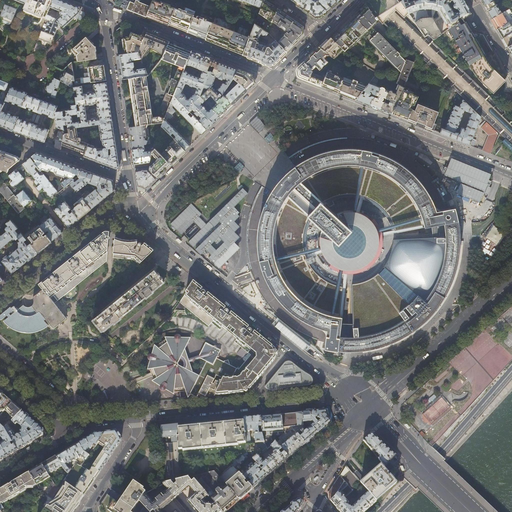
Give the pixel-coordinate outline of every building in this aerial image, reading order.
[(26,0),(25,4),(23,8),(46,17),(47,15),(48,13),(50,7),(53,0),(26,0)] [(64,0),(53,0),(50,7),(58,10),(59,11),(59,10),(61,11),(61,12),(60,12),(60,13),(61,14),(56,19),(59,22),(63,27),(68,23),(75,17),(77,19),(82,7),(69,2),(64,0)] [(121,7),(127,9),(130,0),(124,0),(122,6),(121,6),(121,7)] [(130,0),(127,9),(137,13),(146,17),(147,16),(152,0),(146,0),(144,4),(139,2),(140,1),(139,1),(138,0),(130,0)] [(176,7),(158,0),(152,0),(147,16),(158,20),(169,25),(169,24),(175,8),(176,7)] [(240,0),(261,8),(264,0),(240,0)] [(273,5),(264,0),(261,8),(259,13),(272,22),(277,9),(273,5)] [(290,0),(296,3),(296,6),(315,19),(321,19),(331,9),(340,0),(290,0)] [(402,0),(401,2),(409,14),(413,12),(416,19),(414,20),(414,21),(423,18),(423,0),(402,0)] [(471,13),(469,10),(463,0),(423,0),(423,18),(414,21),(420,30),(423,28),(427,29),(427,30),(428,30),(428,31),(429,32),(428,32),(428,35),(433,39),(448,29),(459,22),(457,19),(460,17),(461,19),(461,20),(465,18),(471,13)] [(480,0),(482,2),(485,8),(486,10),(495,5),(492,0),(480,0)] [(375,18),(365,3),(362,7),(363,8),(359,12),(360,14),(358,15),(357,14),(341,31),(342,32),(340,34),(339,33),(338,33),(335,31),(330,36),(343,49),(345,51),(351,46),(353,47),(364,37),(369,42),(401,72),(405,61),(399,55),(399,54),(397,52),(396,52),(382,39),(388,33),(377,17),(375,18)] [(7,19),(12,21),(17,8),(6,4),(2,15),(8,17),(7,19)] [(495,5),(486,10),(489,15),(491,19),(501,13),(497,6),(498,6),(497,4),(495,5)] [(86,9),(82,7),(77,19),(79,21),(91,11),(90,10),(86,9)] [(179,10),(175,8),(169,24),(177,27),(188,31),(194,16),(187,13),(187,12),(180,9),(179,10)] [(303,36),(302,26),(300,24),(289,16),(277,9),(272,22),(275,24),(283,29),(284,31),(286,33),(277,42),(287,52),(293,46),(303,36)] [(501,13),(491,19),(494,24),(497,29),(511,20),(509,15),(511,13),(508,9),(501,13)] [(50,16),(47,15),(46,17),(45,19),(49,20),(49,21),(48,21),(47,24),(48,25),(45,32),(41,30),(38,37),(43,40),(51,43),(54,36),(59,22),(56,19),(55,18),(50,16)] [(197,17),(194,16),(188,31),(188,32),(194,35),(206,39),(212,23),(206,20),(206,19),(197,16),(197,17)] [(469,24),(465,18),(461,20),(459,22),(448,29),(433,39),(433,40),(456,62),(464,58),(472,71),(474,74),(476,77),(477,78),(478,79),(492,92),(507,76),(504,71),(494,54),(492,51),(486,56),(477,41),(476,39),(479,37),(479,34),(473,32),(469,24)] [(230,23),(220,20),(218,25),(228,29),(230,23)] [(511,20),(497,29),(500,34),(502,38),(511,32),(511,20)] [(218,25),(212,23),(206,39),(212,42),(219,45),(221,46),(222,45),(226,47),(226,48),(243,54),(250,35),(249,35),(248,36),(246,36),(242,34),(228,29),(218,25)] [(255,24),(250,35),(243,54),(243,55),(257,61),(268,65),(274,64),(279,59),(287,52),(277,42),(275,40),(271,44),(270,44),(268,45),(268,46),(266,46),(259,43),(258,42),(260,35),(261,34),(263,35),(265,35),(266,36),(267,35),(268,33),(255,24)] [(138,52),(145,37),(135,33),(131,32),(129,37),(123,38),(124,43),(125,54),(138,52)] [(511,32),(502,38),(505,42),(507,47),(511,44),(511,32)] [(147,33),(145,37),(138,52),(141,59),(150,47),(164,54),(169,43),(158,39),(156,38),(157,37),(147,33)] [(72,58),(72,62),(97,59),(95,46),(91,42),(86,36),(77,45),(72,49),(77,54),(78,57),(72,58)] [(343,49),(330,36),(324,42),(319,47),(329,54),(334,58),(343,49)] [(191,52),(169,43),(164,54),(163,56),(161,59),(179,66),(185,68),(191,52)] [(329,54),(319,47),(311,54),(304,61),(312,70),(316,66),(321,71),(329,63),(325,58),(329,54)] [(210,65),(212,66),(215,60),(204,55),(192,51),(191,52),(185,68),(177,87),(183,89),(185,84),(187,83),(190,85),(193,86),(197,87),(197,89),(196,90),(194,94),(201,96),(204,88),(210,72),(208,71),(210,65)] [(138,52),(125,54),(118,55),(118,60),(119,66),(121,77),(121,79),(129,78),(146,75),(148,75),(145,68),(137,69),(137,71),(135,71),(134,70),(133,67),(134,67),(135,67),(134,63),(132,63),(132,60),(141,59),(138,52)] [(403,87),(413,62),(406,59),(405,61),(401,72),(396,83),(403,87)] [(221,62),(215,60),(212,66),(211,69),(214,70),(213,71),(210,70),(210,72),(204,88),(208,90),(211,86),(213,85),(213,84),(212,84),(215,76),(218,77),(218,78),(219,79),(218,80),(220,80),(220,79),(222,80),(223,80),(223,79),(225,79),(226,79),(227,80),(225,83),(223,82),(220,87),(218,90),(221,93),(223,95),(233,78),(238,69),(233,67),(221,62)] [(311,72),(312,70),(304,61),(301,64),(297,68),(299,78),(310,82),(322,87),(325,78),(311,72)] [(72,81),(74,81),(74,80),(72,62),(69,65),(69,69),(68,69),(67,72),(66,72),(64,74),(64,76),(62,76),(60,81),(72,87),(74,87),(73,82),(72,82),(72,81)] [(377,73),(361,63),(357,68),(372,79),(377,73)] [(89,78),(74,80),(74,81),(75,84),(106,80),(105,71),(104,65),(89,67),(90,73),(88,73),(89,78)] [(177,87),(185,68),(179,66),(173,79),(172,78),(169,84),(171,85),(168,93),(166,92),(157,113),(160,114),(159,116),(152,117),(146,75),(129,78),(130,88),(134,114),(136,126),(146,125),(163,123),(174,96),(177,87)] [(246,72),(238,69),(233,78),(247,90),(252,86),(254,84),(254,83),(255,82),(255,81),(254,79),(248,73),(246,72)] [(338,93),(344,78),(335,75),(336,73),(328,70),(325,78),(322,87),(329,90),(338,93)] [(344,77),(344,78),(338,93),(347,97),(356,100),(367,86),(358,83),(358,81),(353,79),(353,81),(344,77)] [(58,88),(60,81),(54,78),(53,79),(52,82),(51,83),(49,84),(48,84),(47,84),(45,85),(46,87),(44,88),(41,88),(43,93),(47,92),(47,93),(51,94),(51,97),(55,98),(57,91),(54,90),(55,88),(56,88),(58,88)] [(245,92),(247,90),(233,78),(223,95),(224,96),(232,105),(236,101),(245,92)] [(0,89),(3,90),(2,92),(8,94),(11,87),(12,85),(8,84),(8,83),(3,81),(0,79),(0,89)] [(76,100),(109,96),(108,89),(107,83),(94,84),(95,92),(83,93),(82,86),(74,87),(74,90),(77,90),(78,97),(75,97),(76,100)] [(370,94),(371,93),(370,92),(372,92),(372,94),(375,95),(377,92),(378,93),(381,87),(376,86),(376,85),(373,83),(372,84),(369,83),(367,86),(356,100),(362,103),(370,106),(372,100),(373,100),(374,97),(372,96),(370,97),(369,96),(369,95),(370,95),(370,94)] [(400,99),(404,90),(405,88),(403,87),(396,83),(395,86),(398,87),(396,93),(393,92),(392,90),(390,90),(389,90),(385,99),(391,101),(389,104),(384,102),(383,104),(382,104),(381,110),(386,112),(391,114),(400,99)] [(211,86),(208,90),(201,97),(205,101),(207,103),(210,99),(209,98),(211,96),(218,103),(216,105),(214,104),(211,107),(212,108),(220,116),(227,110),(232,105),(224,96),(222,97),(219,94),(221,93),(218,90),(217,88),(215,90),(211,86)] [(11,87),(8,94),(5,101),(9,102),(9,101),(19,104),(18,105),(22,107),(26,95),(27,93),(11,87)] [(181,92),(183,89),(177,87),(174,96),(190,112),(190,113),(191,111),(192,110),(196,114),(194,116),(207,129),(214,123),(220,116),(212,108),(210,111),(207,111),(207,110),(205,108),(206,108),(204,106),(203,107),(202,105),(201,105),(202,103),(203,103),(205,101),(201,97),(201,96),(194,94),(189,99),(187,99),(186,97),(185,96),(184,95),(182,94),(181,92)] [(385,99),(389,90),(388,90),(386,89),(385,88),(383,87),(381,87),(378,93),(377,92),(375,95),(380,97),(379,100),(377,99),(378,98),(374,97),(373,100),(372,100),(370,106),(375,108),(381,110),(382,104),(383,104),(384,102),(382,101),(382,100),(383,100),(383,99),(383,98),(385,99)] [(400,99),(401,99),(400,103),(398,102),(391,114),(399,117),(407,121),(412,110),(413,107),(411,107),(412,103),(414,104),(418,96),(413,94),(413,93),(409,91),(409,92),(404,90),(400,99)] [(5,101),(8,94),(2,92),(1,92),(0,93),(0,113),(1,111),(2,109),(4,103),(5,101)] [(285,93),(282,101),(360,131),(363,123),(285,93)] [(42,100),(26,95),(22,107),(26,109),(27,107),(34,110),(33,111),(37,113),(42,100)] [(110,103),(109,96),(76,100),(77,104),(79,103),(80,110),(77,110),(78,113),(86,112),(85,105),(96,103),(97,104),(98,110),(111,109),(110,103)] [(188,114),(190,112),(174,96),(163,123),(162,126),(172,137),(174,136),(175,136),(175,137),(176,138),(177,139),(178,139),(179,140),(177,142),(185,150),(190,145),(166,120),(168,118),(170,119),(172,116),(171,115),(175,112),(172,108),(172,107),(172,106),(173,105),(202,134),(207,129),(194,116),(193,116),(191,118),(188,114)] [(58,106),(42,100),(37,113),(42,114),(42,113),(49,116),(49,117),(53,119),(55,112),(58,106)] [(459,107),(454,105),(445,129),(442,128),(440,134),(456,140),(473,147),(476,140),(472,139),(479,121),(481,121),(481,119),(480,118),(480,117),(462,100),(459,107)] [(73,123),(71,115),(78,114),(78,113),(77,110),(77,105),(71,106),(71,110),(66,111),(66,115),(65,117),(64,117),(63,111),(55,112),(53,119),(55,118),(57,127),(59,128),(65,130),(64,129),(64,125),(67,124),(68,129),(76,128),(80,127),(79,123),(79,122),(73,123)] [(419,125),(433,131),(436,126),(433,125),(438,113),(433,111),(431,110),(430,110),(428,109),(417,105),(414,111),(412,110),(407,121),(419,125)] [(112,115),(111,109),(98,110),(99,118),(98,118),(87,119),(86,112),(78,113),(78,114),(78,116),(81,116),(82,123),(79,123),(80,127),(99,124),(113,122),(112,115)] [(5,112),(1,111),(0,113),(0,126),(5,128),(13,131),(18,119),(18,117),(14,116),(14,117),(5,113),(5,112)] [(258,116),(250,123),(259,133),(266,126),(258,116)] [(22,120),(18,119),(13,131),(20,133),(29,136),(33,124),(29,123),(29,124),(26,124),(23,123),(21,122),(22,120)] [(482,150),(490,154),(498,133),(484,121),(479,126),(488,135),(482,150)] [(95,147),(95,146),(88,144),(85,154),(84,157),(91,159),(105,164),(117,168),(119,166),(117,152),(114,130),(113,122),(99,124),(100,131),(102,131),(102,132),(102,133),(100,134),(101,140),(99,140),(100,143),(103,143),(103,144),(105,147),(104,148),(101,148),(101,146),(100,146),(100,148),(98,148),(97,147),(96,147),(95,147)] [(33,124),(29,136),(35,139),(44,142),(49,130),(45,128),(44,130),(37,127),(37,126),(33,124)] [(226,148),(254,176),(277,153),(248,124),(232,140),(233,141),(226,148)] [(149,141),(148,130),(146,130),(146,125),(136,126),(129,127),(131,140),(132,150),(144,148),(144,142),(149,141)] [(61,145),(65,130),(59,128),(55,148),(58,149),(60,150),(61,145)] [(76,128),(68,129),(65,129),(65,130),(61,145),(75,150),(85,154),(88,144),(81,141),(81,140),(81,139),(81,138),(80,138),(78,138),(76,128)] [(270,133),(265,139),(269,144),(274,139),(270,133)] [(178,157),(185,150),(177,142),(174,139),(168,145),(170,146),(169,147),(168,146),(167,148),(166,149),(161,155),(171,164),(178,157)] [(153,147),(150,147),(151,151),(145,152),(145,148),(132,150),(133,157),(134,164),(150,162),(151,158),(152,154),(152,151),(154,147),(153,147)] [(152,151),(152,154),(154,154),(153,155),(157,159),(157,161),(150,167),(150,169),(158,177),(161,174),(159,172),(160,170),(161,170),(164,168),(164,167),(165,165),(167,168),(171,164),(161,155),(155,149),(152,151)] [(446,294),(447,292),(450,285),(453,279),(455,272),(457,265),(458,258),(459,251),(460,244),(460,237),(459,230),(458,222),(457,218),(457,215),(455,209),(443,211),(437,212),(434,204),(431,198),(428,193),(425,188),(421,183),(417,178),(412,173),(408,169),(403,166),(398,162),(392,159),(387,156),(381,154),(375,152),(369,151),(363,150),(356,149),(350,149),(344,149),(338,149),(332,150),(326,152),(320,154),(314,156),(308,158),(303,161),(297,165),(292,169),(288,173),(282,178),(279,182),(275,187),(272,192),(269,197),(266,203),(263,208),(261,214),(260,220),(259,227),(258,233),(258,239),(258,245),(258,251),(259,258),(260,264),(262,270),(264,275),(267,281),(270,287),(273,292),(277,297),(281,302),(285,306),(290,311),(295,314),(300,318),(305,321),(311,324),(317,326),(322,328),(328,330),(327,336),(325,348),(333,350),(338,350),(340,351),(348,351),(355,351),(362,350),(369,349),(376,348),(383,346),(390,343),(396,340),(403,337),(409,334),(415,329),(420,325),(426,320),(431,315),(433,312),(435,310),(440,304),(443,298),(446,294)] [(0,168),(8,172),(10,166),(18,160),(16,158),(0,151),(0,168)] [(36,161),(34,163),(40,170),(40,171),(42,169),(48,171),(49,170),(56,172),(56,174),(64,177),(65,176),(67,177),(68,176),(69,176),(61,183),(63,185),(56,190),(58,193),(70,183),(73,180),(74,179),(73,177),(76,174),(78,175),(81,169),(59,161),(37,153),(32,156),(36,161)] [(33,176),(40,170),(34,163),(30,158),(19,167),(22,172),(26,169),(26,171),(27,172),(28,172),(29,172),(33,176)] [(493,175),(454,159),(448,176),(465,183),(460,194),(483,203),(487,194),(489,195),(492,187),(491,186),(493,182),(490,181),(493,175)] [(245,167),(240,163),(234,169),(239,172),(245,167)] [(148,171),(150,169),(148,168),(135,168),(136,176),(137,184),(142,186),(144,187),(146,188),(156,179),(148,171)] [(87,171),(81,169),(78,175),(78,177),(80,179),(75,182),(73,180),(70,183),(74,188),(80,195),(81,194),(78,190),(87,183),(90,183),(94,173),(87,171)] [(12,186),(14,187),(16,185),(20,182),(24,179),(16,170),(9,176),(12,181),(10,183),(10,184),(12,187),(12,186)] [(47,179),(40,171),(40,170),(33,176),(36,180),(35,181),(35,182),(37,184),(38,184),(39,183),(40,185),(47,179)] [(103,177),(94,173),(90,183),(98,186),(98,188),(96,190),(104,199),(108,195),(114,190),(112,180),(103,177)] [(47,179),(40,185),(36,188),(39,191),(42,188),(43,186),(43,188),(44,189),(46,192),(47,192),(49,194),(51,197),(52,195),(56,200),(61,196),(58,193),(56,190),(47,179)] [(14,194),(12,191),(3,181),(0,183),(0,191),(7,200),(14,194)] [(63,198),(74,188),(70,183),(58,193),(61,196),(63,198)] [(98,204),(104,199),(96,190),(96,189),(87,196),(86,196),(85,196),(86,197),(83,199),(91,209),(98,204)] [(23,190),(15,196),(24,207),(32,200),(29,196),(23,190)] [(15,196),(14,194),(7,200),(18,214),(23,210),(25,208),(24,207),(15,196)] [(82,198),(70,207),(71,208),(73,211),(79,218),(85,214),(91,209),(83,199),(82,198)] [(68,210),(71,208),(70,207),(65,201),(54,210),(58,214),(69,227),(71,226),(74,223),(79,219),(79,218),(73,211),(71,213),(70,213),(68,211),(68,210)] [(50,217),(40,226),(52,241),(57,236),(63,232),(55,223),(50,217)] [(0,235),(0,249),(5,245),(7,248),(10,245),(10,246),(13,243),(11,241),(16,237),(17,238),(18,237),(21,241),(19,242),(21,244),(20,247),(14,252),(13,252),(12,251),(11,251),(10,252),(10,253),(10,254),(10,255),(8,257),(7,255),(4,258),(5,259),(3,261),(4,262),(3,262),(7,266),(11,271),(13,270),(14,271),(17,269),(20,266),(28,260),(30,258),(37,253),(30,244),(27,246),(24,241),(26,239),(24,237),(11,220),(6,223),(9,226),(7,227),(6,230),(7,231),(2,236),(0,235)] [(39,225),(24,237),(26,239),(30,244),(37,253),(45,247),(52,241),(40,226),(39,225)] [(480,249),(493,256),(507,232),(493,225),(480,249)] [(55,303),(107,260),(109,230),(105,230),(95,238),(96,240),(95,241),(94,241),(94,240),(93,240),(92,241),(92,242),(92,243),(92,244),(91,245),(89,243),(82,248),(74,254),(76,257),(75,258),(74,257),(73,257),(72,258),(71,258),(71,259),(72,260),(71,261),(69,259),(61,265),(54,271),(55,273),(54,274),(53,274),(52,274),(51,275),(51,276),(51,277),(50,278),(48,275),(47,276),(42,281),(38,283),(43,289),(44,289),(55,303)] [(154,249),(152,247),(149,245),(145,242),(142,245),(142,244),(142,243),(141,242),(140,242),(139,241),(139,242),(138,242),(137,242),(138,239),(137,239),(135,239),(131,239),(127,239),(121,238),(118,237),(115,236),(113,257),(131,258),(139,264),(147,256),(154,249)] [(93,320),(103,331),(164,282),(162,279),(163,278),(161,277),(160,277),(159,275),(160,274),(158,272),(157,273),(155,270),(93,320)] [(203,290),(194,282),(192,285),(195,288),(201,293),(203,290)] [(207,297),(206,297),(206,296),(207,295),(207,294),(206,293),(206,292),(205,292),(203,293),(203,294),(201,293),(195,288),(192,285),(188,290),(185,295),(179,302),(209,326),(211,323),(220,331),(223,327),(227,331),(228,330),(229,330),(235,323),(234,323),(236,321),(231,317),(230,316),(230,315),(230,314),(230,313),(229,312),(228,312),(227,312),(226,313),(225,312),(218,306),(207,297)] [(55,303),(44,289),(43,289),(38,294),(33,297),(34,298),(34,299),(35,300),(35,302),(34,303),(34,304),(33,305),(32,306),(30,306),(29,307),(27,306),(26,306),(24,304),(21,307),(15,311),(11,306),(0,314),(0,319),(1,319),(2,319),(7,315),(9,316),(9,317),(10,318),(11,319),(13,320),(14,321),(16,323),(18,324),(19,324),(21,324),(22,325),(24,325),(26,326),(28,326),(30,326),(32,326),(34,325),(36,325),(37,325),(39,324),(40,323),(42,322),(44,321),(45,321),(46,319),(50,325),(54,329),(67,319),(55,303)] [(227,309),(209,295),(207,297),(218,306),(225,312),(227,309)] [(250,328),(233,314),(231,317),(236,321),(241,325),(245,328),(248,331),(250,328)] [(14,321),(13,320),(11,319),(10,318),(9,317),(9,316),(3,320),(6,323),(7,324),(10,327),(16,330),(21,332),(25,333),(29,333),(31,333),(35,332),(37,332),(41,331),(45,329),(49,326),(45,321),(44,321),(42,322),(40,323),(39,324),(37,325),(36,325),(34,325),(32,326),(30,326),(28,326),(26,326),(24,325),(22,325),(21,324),(19,324),(18,324),(16,323),(14,321)] [(198,330),(175,318),(174,321),(172,324),(195,336),(198,330)] [(233,334),(239,327),(240,327),(241,325),(236,321),(234,323),(235,323),(229,330),(228,330),(227,331),(233,336),(234,335),(233,334)] [(258,340),(253,335),(252,334),(253,333),(253,332),(252,331),(251,330),(250,330),(249,330),(248,331),(245,328),(241,325),(240,327),(239,327),(233,334),(234,335),(233,336),(237,339),(235,343),(247,353),(258,340)] [(178,364),(190,340),(181,338),(179,338),(179,337),(179,336),(178,336),(177,336),(176,337),(173,337),(165,339),(156,346),(152,354),(152,355),(151,356),(150,356),(150,357),(150,358),(151,358),(150,361),(150,369),(151,373),(152,376),(154,380),(160,386),(162,387),(161,388),(162,389),(163,390),(164,390),(165,389),(166,390),(174,393),(182,392),(186,392),(190,393),(190,394),(197,397),(199,393),(206,397),(207,395),(208,392),(214,395),(215,394),(225,374),(231,378),(236,368),(230,365),(230,364),(228,360),(223,361),(217,358),(219,358),(220,357),(220,356),(219,355),(218,355),(221,351),(216,348),(216,347),(216,346),(215,346),(214,347),(206,343),(200,355),(202,355),(203,358),(202,360),(206,362),(199,376),(178,365),(178,364)] [(270,364),(276,358),(276,356),(276,355),(277,355),(277,354),(277,353),(277,352),(276,351),(275,351),(275,349),(272,347),(273,347),(267,342),(261,337),(258,340),(247,353),(242,359),(240,361),(236,368),(231,378),(225,374),(215,394),(216,396),(225,395),(241,393),(243,393),(243,391),(245,392),(246,392),(247,392),(247,391),(248,389),(248,388),(250,389),(251,388),(258,379),(265,371),(270,364)] [(269,382),(264,388),(265,389),(267,391),(268,391),(269,392),(273,392),(275,392),(276,392),(278,392),(280,392),(288,391),(301,390),(304,389),(305,389),(306,388),(308,386),(310,386),(311,386),(312,385),(313,384),(313,383),(313,382),(313,381),(312,380),(312,379),(309,376),(303,372),(293,364),(291,362),(289,362),(285,362),(281,367),(276,374),(269,382)] [(3,395),(0,397),(0,415),(11,404),(8,400),(3,395)] [(13,403),(11,404),(0,415),(0,419),(4,416),(7,416),(12,421),(22,411),(18,407),(13,403)] [(302,412),(303,422),(308,422),(310,424),(305,428),(305,426),(303,426),(304,429),(298,434),(305,442),(311,438),(319,430),(322,428),(330,421),(327,415),(326,410),(314,411),(302,412)] [(333,423),(328,410),(326,410),(327,415),(330,421),(322,428),(319,430),(321,433),(333,423)] [(26,415),(22,411),(12,421),(11,422),(10,423),(11,424),(12,425),(13,423),(14,425),(15,426),(17,423),(22,427),(26,423),(25,422),(29,417),(26,415)] [(284,414),(281,414),(283,428),(283,429),(290,428),(290,427),(295,426),(295,427),(293,427),(293,428),(298,434),(304,429),(303,426),(303,422),(302,412),(293,413),(284,414)] [(267,416),(260,416),(262,432),(262,433),(270,432),(270,429),(283,428),(281,414),(277,415),(267,416)] [(262,432),(260,416),(254,417),(244,418),(246,440),(246,444),(264,442),(262,433),(262,432)] [(43,435),(43,429),(42,428),(37,424),(29,417),(25,422),(26,423),(22,427),(22,430),(21,430),(20,431),(20,432),(21,433),(19,434),(23,440),(22,440),(25,446),(34,441),(43,435)] [(202,422),(178,425),(179,433),(179,437),(177,437),(178,447),(181,479),(189,477),(193,476),(214,471),(219,476),(232,465),(230,462),(245,455),(247,453),(246,444),(246,440),(244,418),(235,419),(202,422)] [(13,442),(5,428),(3,427),(0,423),(0,434),(2,439),(3,439),(4,441),(5,441),(5,442),(0,445),(7,457),(13,453),(18,450),(14,445),(12,446),(11,443),(13,442)] [(11,424),(10,423),(5,428),(13,442),(14,445),(18,450),(21,449),(25,446),(22,440),(23,440),(19,434),(17,435),(16,436),(15,436),(15,435),(13,431),(12,431),(10,428),(11,427),(10,425),(11,424)] [(177,433),(179,433),(178,425),(174,425),(165,426),(161,427),(162,436),(167,483),(172,482),(176,480),(181,479),(178,447),(177,437),(177,435),(177,433)] [(275,441),(270,432),(262,433),(264,442),(267,447),(267,449),(271,447),(273,444),(275,442),(281,448),(289,457),(298,449),(305,442),(298,434),(293,428),(280,440),(275,441)] [(110,432),(105,432),(95,447),(94,448),(89,455),(84,462),(81,466),(90,472),(93,468),(100,472),(104,465),(111,454),(118,444),(121,440),(116,431),(114,431),(110,432)] [(83,440),(78,443),(83,451),(86,453),(92,445),(95,447),(105,432),(98,433),(95,433),(83,440)] [(370,434),(363,440),(374,453),(376,451),(376,452),(376,453),(379,456),(380,456),(381,457),(379,459),(385,466),(396,455),(385,444),(374,434),(370,434)] [(251,452),(251,450),(253,450),(253,451),(254,451),(256,453),(257,452),(258,454),(261,452),(267,447),(264,442),(246,444),(247,453),(251,452)] [(273,444),(271,447),(275,451),(269,456),(265,459),(265,460),(266,461),(265,462),(262,459),(264,458),(262,457),(261,458),(258,454),(253,459),(256,463),(267,475),(273,470),(284,460),(289,457),(281,448),(275,442),(273,444)] [(78,443),(69,449),(67,450),(56,456),(62,465),(65,470),(68,474),(71,469),(68,466),(67,464),(71,462),(71,464),(73,463),(73,464),(74,465),(76,463),(77,461),(77,460),(78,459),(77,458),(80,457),(81,458),(82,457),(84,458),(82,460),(84,462),(89,455),(88,454),(86,453),(83,451),(78,443)] [(247,457),(245,455),(230,462),(232,465),(234,467),(238,464),(239,465),(242,463),(242,462),(247,457)] [(56,469),(62,465),(56,456),(50,460),(42,465),(48,474),(53,471),(54,471),(55,471),(56,471),(56,469)] [(80,466),(76,463),(74,465),(71,469),(68,474),(64,480),(84,495),(88,490),(96,477),(100,472),(93,468),(90,472),(81,466),(80,465),(80,466)] [(249,469),(247,467),(245,468),(247,471),(242,476),(253,488),(260,481),(261,480),(264,478),(267,475),(256,463),(254,465),(252,463),(249,466),(251,468),(249,469)] [(29,473),(37,485),(50,477),(48,474),(42,465),(37,468),(29,473)] [(375,500),(395,483),(388,474),(389,473),(386,470),(382,465),(375,471),(365,481),(361,484),(368,492),(375,500)] [(352,489),(360,482),(346,466),(343,470),(340,476),(347,484),(352,489)] [(226,485),(219,476),(214,471),(193,476),(195,480),(209,496),(210,497),(213,500),(214,502),(222,511),(224,511),(231,507),(239,500),(226,485)] [(33,487),(37,485),(29,473),(22,477),(2,489),(0,490),(0,502),(0,503),(1,503),(26,487),(27,486),(33,487)] [(240,473),(226,485),(239,500),(242,497),(247,493),(253,488),(242,476),(240,473)] [(347,484),(340,476),(332,487),(329,493),(329,499),(330,501),(335,496),(336,494),(347,484)] [(193,482),(189,477),(181,479),(176,480),(178,483),(175,486),(172,482),(167,483),(163,484),(168,490),(175,498),(189,486),(195,493),(187,500),(187,501),(196,511),(222,511),(214,502),(210,505),(207,504),(203,499),(207,495),(208,496),(209,496),(195,480),(193,482)] [(139,499),(144,492),(145,490),(142,488),(144,486),(133,479),(117,503),(115,501),(116,500),(107,494),(99,507),(99,511),(132,511),(131,511),(139,499)] [(73,511),(79,504),(84,495),(64,480),(59,487),(52,498),(50,501),(49,501),(46,505),(47,507),(45,509),(49,511),(73,511)] [(54,487),(48,496),(52,498),(59,487),(55,484),(53,481),(51,484),(54,487)] [(259,487),(262,484),(260,481),(253,488),(255,490),(259,487)] [(364,511),(376,501),(375,500),(368,492),(364,496),(363,495),(360,499),(354,505),(355,506),(353,507),(351,505),(350,506),(348,504),(349,503),(347,500),(347,499),(346,498),(353,490),(352,489),(347,484),(336,494),(335,496),(330,501),(340,511),(364,511)] [(161,511),(175,498),(168,490),(153,502),(144,492),(139,499),(150,511),(151,511),(154,510),(155,511),(177,511),(177,510),(175,510),(173,511),(161,511)] [(286,509),(283,511),(296,511),(303,503),(298,499),(286,509)]
